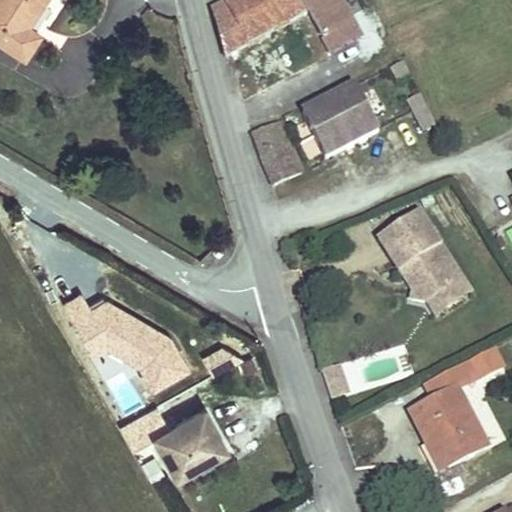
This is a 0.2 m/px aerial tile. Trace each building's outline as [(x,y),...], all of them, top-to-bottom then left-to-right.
[(27,24),(42,0),(0,0),(0,39),(25,56),(40,32),(27,24)] [(238,0),(214,13),(225,58),(305,15),(296,0),(238,0)] [(352,24),(339,0),(296,0),(305,15),(309,13),(324,39),(352,24)] [(332,54),(360,38),(352,24),(324,39),(332,54)] [(397,84),(410,77),(403,63),(390,70),(397,84)] [(378,132),(355,88),(302,115),(325,160),(378,132)] [(420,96),(406,103),(422,135),(436,127),(420,96)] [(275,186),(300,174),(293,156),(294,156),(281,125),(255,136),(275,186)] [(424,209),(434,204),(430,196),(420,201),(424,209)] [(378,240),(400,274),(406,269),(415,283),(411,301),(427,305),(462,282),(418,214),(378,240)] [(511,228),(503,233),(511,251),(511,228)] [(500,239),(495,242),(500,250),(505,247),(500,239)] [(400,274),(413,293),(415,283),(406,269),(400,274)] [(436,318),(470,295),(462,282),(427,305),(436,318)] [(457,390),(475,381),(467,365),(425,386),(434,402),(457,390)] [(327,386),(343,381),(338,367),(322,372),(327,386)] [(143,415),(158,407),(150,393),(147,395),(138,379),(126,385),(143,415)] [(348,396),(343,381),(327,386),(332,401),(348,396)] [(448,469),(487,449),(457,390),(434,402),(409,415),(426,447),(434,443),(448,469)] [(169,427),(158,407),(143,415),(177,476),(226,449),(203,408),(169,427)] [(448,469),(434,443),(421,449),(435,476),(448,469)]
